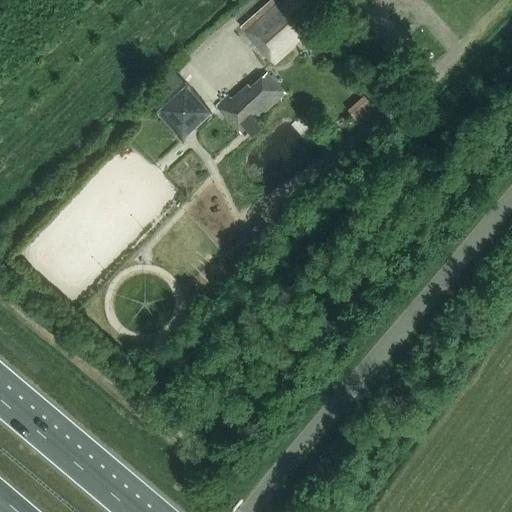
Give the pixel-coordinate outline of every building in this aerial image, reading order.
[(271,0),(241,27),(273,62),(311,28),(300,16),(316,2),(314,0),(271,0)] [(326,58),(336,59),(337,51),(326,50),(326,58)] [(171,71),(141,99),(152,111),(182,83),(171,71)] [(239,131),(285,90),(268,72),(251,87),(248,83),(231,98),(228,94),(215,105),(239,131)] [(345,108),(358,122),(375,107),(363,93),(345,108)]
